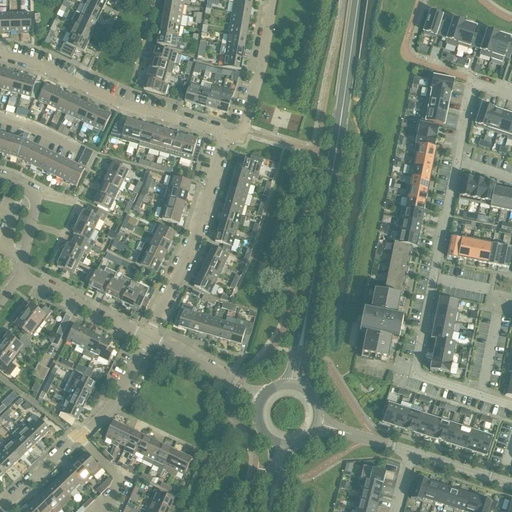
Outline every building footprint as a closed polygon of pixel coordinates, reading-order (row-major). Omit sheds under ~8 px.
[(81,0),(80,3),(85,5),(101,13),(106,3),(98,0),(81,0)] [(166,2),(164,13),(182,16),(183,5),(166,2)] [(250,17),(252,6),(234,3),(232,14),(250,17)] [(97,23),(101,13),(85,5),(80,15),(97,23)] [(445,25),(446,23),(440,21),(442,16),(433,13),(430,12),(423,34),(426,36),(435,38),(435,36),(441,38),(445,25)] [(164,13),(162,23),(180,26),(182,16),(164,13)] [(0,33),(10,33),(10,14),(0,14),(0,33)] [(10,33),(20,33),(20,14),(10,14),(10,33)] [(20,33),(31,32),(30,14),(20,14),(20,33)] [(80,16),(75,14),(70,23),(75,26),(76,25),(92,33),(92,32),(97,23),(80,15),(80,16)] [(248,28),(250,17),(232,14),(230,24),(248,28)] [(445,25),(441,38),(446,40),(445,44),(456,48),(457,46),(464,23),(453,20),(451,26),(445,25)] [(162,23),(160,34),(178,37),(180,26),(162,23)] [(476,27),(464,23),(457,46),(469,49),(469,47),(475,49),(478,39),(473,37),(476,27)] [(246,38),(248,28),(230,24),(229,35),(246,38)] [(76,25),(71,35),(88,43),(93,33),(92,33),(76,25)] [(479,55),(490,59),(498,34),(487,31),(485,37),(479,36),(478,39),(475,49),(480,51),(479,55)] [(160,34),(158,33),(156,45),(166,47),(166,48),(183,53),(184,49),(176,47),(178,37),(160,34)] [(510,38),(498,34),(490,59),(502,63),(503,58),(509,60),(511,50),(511,44),(508,43),(510,38)] [(65,43),(60,53),(72,59),(76,49),(84,53),(88,43),(71,35),(66,44),(65,43)] [(245,49),(246,38),(229,35),(227,46),(245,49)] [(243,59),(245,49),(227,46),(225,56),(243,59)] [(174,65),(177,55),(173,54),(173,53),(156,48),(153,59),(174,65)] [(241,70),(243,59),(225,56),(223,67),(241,70)] [(171,76),(174,65),(153,59),(150,69),(167,74),(167,75),(171,76)] [(164,84),(167,75),(167,74),(150,69),(147,79),(164,84)] [(11,93),(16,75),(6,72),(1,90),(11,93)] [(21,95),(26,78),(16,75),(11,93),(21,95)] [(426,88),(428,89),(428,88),(451,93),(454,80),(433,76),(433,77),(429,76),(426,88)] [(31,98),(36,81),(26,78),(21,95),(31,98)] [(166,96),(169,86),(164,84),(147,79),(144,90),(166,96)] [(190,84),(185,102),(196,105),(201,88),(190,84)] [(47,106),(55,89),(46,85),(38,101),(47,106)] [(211,91),(206,108),(217,111),(222,94),(221,93),(222,89),(223,88),(213,85),(211,91)] [(201,88),(196,105),(206,108),(211,91),(201,88)] [(428,89),(426,99),(449,104),(451,93),(428,88),(428,89)] [(56,110),(64,94),(55,89),(47,106),(56,110)] [(222,94),(217,111),(227,114),(232,97),(233,93),(222,89),(221,93),(222,94)] [(66,115),(74,98),(64,94),(56,110),(66,115)] [(75,119),(83,102),(74,98),(66,115),(75,119)] [(426,99),(423,109),(447,114),(449,104),(426,99)] [(84,123),(92,107),(83,102),(75,119),(84,123)] [(7,104),(5,112),(13,114),(15,106),(7,104)] [(475,127),(486,131),(493,109),(482,105),(475,127)] [(93,128),(101,111),(92,107),(84,123),(93,128)] [(423,109),(421,121),(445,126),(447,114),(423,109)] [(494,109),(493,109),(486,131),(497,134),(504,113),(494,110),(494,109)] [(103,132),(111,116),(101,111),(93,128),(103,132)] [(506,140),(507,140),(511,124),(511,115),(504,113),(497,134),(507,138),(506,140)] [(140,142),(145,125),(127,120),(126,126),(117,124),(110,138),(139,146),(140,142)] [(417,123),(415,133),(417,134),(436,137),(438,127),(417,123)] [(150,149),(156,128),(145,125),(140,142),(139,146),(150,149)] [(160,152),(166,131),(156,128),(150,149),(160,152)] [(170,156),(176,134),(166,131),(160,152),(170,156)] [(181,159),(187,137),(176,134),(170,156),(181,159)] [(417,134),(415,144),(434,148),(436,137),(417,134)] [(0,154),(1,155),(17,159),(32,166),(42,171),(42,173),(46,175),(50,177),(51,175),(61,181),(76,188),(84,172),(69,165),(67,164),(54,158),(39,151),(23,143),(6,138),(0,136),(0,154)] [(197,164),(202,148),(196,146),(197,141),(187,137),(181,159),(191,162),(197,164)] [(416,146),(414,155),(434,159),(437,149),(434,148),(415,144),(415,145),(416,146)] [(86,168),(93,152),(85,149),(78,164),(86,168)] [(414,155),(412,166),(432,170),(434,159),(414,155)] [(239,159),(236,170),(258,176),(261,166),(262,166),(264,160),(256,157),(251,156),(249,162),(239,159)] [(124,182),(129,172),(113,164),(108,174),(124,182)] [(411,165),(409,176),(412,177),(430,180),(432,170),(412,166),(411,165)] [(236,170),(233,180),(250,185),(252,178),(257,180),(258,176),(236,170)] [(119,191),(124,182),(108,174),(104,184),(119,191)] [(188,194),(191,183),(170,177),(167,188),(188,194)] [(412,177),(410,187),(428,191),(430,180),(412,177)] [(458,200),(469,202),(474,180),(463,178),(458,200)] [(233,180),(230,190),(247,195),(250,185),(233,180)] [(469,202),(480,204),(484,182),(474,180),(469,202)] [(491,206),(495,188),(495,184),(484,182),(480,204),(491,206)] [(115,201),(119,191),(104,184),(99,193),(115,201)] [(406,186),(404,197),(408,198),(426,201),(428,191),(410,187),(406,186)] [(185,204),(188,194),(167,188),(164,199),(168,200),(168,199),(185,204)] [(491,208),(501,210),(505,190),(495,188),(491,206),(491,208)] [(230,190),(227,201),(244,206),(247,195),(230,190)] [(511,205),(511,191),(505,190),(501,210),(511,212),(511,205)] [(110,211),(115,201),(99,193),(94,204),(110,211)] [(141,195),(138,201),(142,203),(147,204),(149,199),(141,195)] [(408,198),(406,208),(424,212),(426,201),(408,198)] [(182,214),(185,204),(168,199),(168,200),(165,209),(182,214)] [(227,201),(224,211),(241,216),(244,206),(227,201)] [(85,212),(77,215),(79,220),(78,222),(95,231),(100,220),(104,222),(107,216),(89,207),(86,213),(85,212)] [(401,207),(398,219),(403,220),(422,224),(424,212),(406,208),(401,207)] [(179,225),(182,214),(165,209),(161,208),(158,219),(179,225)] [(224,211),(221,222),(238,226),(243,228),(246,217),(241,216),(224,211)] [(398,219),(396,231),(397,232),(401,232),(419,236),(422,224),(403,220),(398,219)] [(76,225),(71,227),(74,235),(75,235),(73,240),(91,249),(100,253),(101,249),(97,247),(96,248),(92,247),(94,243),(90,241),(95,231),(78,222),(76,225)] [(221,222),(218,232),(235,237),(238,226),(221,222)] [(171,244),(176,234),(160,227),(156,224),(151,234),(155,237),(171,244)] [(218,232),(215,243),(223,245),(222,248),(229,251),(230,247),(232,247),(234,240),(239,242),(240,238),(235,237),(218,232)] [(395,242),(395,243),(413,247),(417,248),(419,236),(401,232),(397,232),(395,242)] [(166,254),(171,244),(155,237),(151,246),(166,254)] [(458,260),(458,259),(462,240),(450,237),(446,257),(458,260)] [(458,259),(468,261),(472,240),(462,238),(462,240),(458,259)] [(69,245),(61,248),(63,253),(62,255),(83,265),(88,255),(91,249),(73,240),(70,246),(69,245)] [(472,240),(468,261),(478,263),(482,242),(472,240)] [(393,242),(390,253),(411,257),(413,247),(395,243),(395,242),(393,242)] [(478,263),(488,265),(492,244),(482,242),(478,263)] [(166,254),(151,246),(145,243),(140,253),(162,264),(166,254)] [(488,265),(498,267),(502,246),(492,244),(488,265)] [(511,248),(502,246),(498,267),(508,269),(511,249),(511,248)] [(224,265),(229,255),(213,248),(208,258),(224,265)] [(157,274),(162,264),(140,253),(135,263),(157,274)] [(390,253),(388,263),(409,267),(411,257),(390,253)] [(60,258),(55,260),(58,267),(73,275),(76,269),(87,275),(84,281),(90,283),(96,271),(92,270),(83,265),(62,255),(60,258)] [(219,275),(224,265),(208,258),(203,268),(219,275)] [(388,263),(386,273),(407,277),(409,267),(388,263)] [(215,285),(219,275),(203,268),(199,277),(215,285)] [(90,283),(89,287),(105,295),(114,278),(115,278),(116,274),(106,269),(104,273),(97,269),(96,271),(90,283)] [(386,273),(384,283),(405,287),(407,277),(386,273)] [(114,278),(105,295),(122,303),(132,282),(122,277),(120,281),(115,278),(114,278)] [(210,295),(215,285),(199,277),(194,287),(210,295)] [(132,282),(122,303),(139,311),(142,304),(147,307),(150,300),(145,298),(149,290),(132,282)] [(384,283),(382,293),(401,296),(401,297),(403,298),(405,287),(384,283)] [(198,298),(200,294),(193,290),(190,295),(198,298)] [(364,311),(359,333),(366,334),(361,355),(388,360),(391,348),(392,340),(399,341),(401,328),(403,318),(397,317),(401,297),(401,296),(382,293),(374,291),(370,312),(364,311)] [(439,298),(437,308),(457,313),(459,302),(439,298)] [(41,313),(30,305),(22,315),(37,326),(42,321),(44,322),(51,312),(46,308),(41,313)] [(189,330),(194,313),(193,313),(195,309),(183,305),(176,321),(179,322),(178,327),(189,330)] [(437,308),(435,319),(455,323),(457,313),(437,308)] [(199,333),(204,316),(194,313),(189,330),(199,333)] [(28,343),(36,333),(34,331),(37,326),(22,315),(14,325),(26,334),(22,339),(28,343)] [(63,335),(71,318),(65,315),(57,332),(63,335)] [(210,336),(214,319),(204,316),(199,333),(210,336)] [(220,339),(225,322),(214,319),(210,336),(220,339)] [(453,333),(455,323),(435,319),(433,329),(453,333)] [(230,342),(235,325),(225,322),(220,339),(230,342)] [(250,337),(253,325),(247,323),(245,328),(235,325),(230,342),(241,345),(244,335),(250,337)] [(76,347),(83,330),(74,326),(66,342),(76,347)] [(453,333),(433,329),(430,339),(435,340),(451,343),(453,333)] [(85,351),(93,335),(83,330),(76,347),(85,351)] [(57,347),(63,335),(57,332),(51,344),(57,347)] [(19,344),(7,335),(0,344),(0,345),(15,357),(18,352),(24,356),(31,345),(28,343),(22,339),(19,344)] [(91,360),(92,359),(102,339),(93,335),(85,351),(82,356),(91,360)] [(108,362),(114,351),(109,349),(111,344),(102,339),(92,359),(96,360),(98,357),(108,362)] [(435,340),(433,350),(454,354),(456,344),(451,343),(435,340)] [(0,369),(10,377),(17,368),(10,363),(15,357),(0,345),(0,362),(3,364),(0,368),(0,369)] [(431,360),(452,364),(454,354),(433,350),(431,360)] [(450,374),(452,364),(431,360),(429,370),(450,374)] [(38,379),(43,367),(38,364),(32,376),(38,379)] [(43,382),(49,370),(43,367),(38,379),(43,382)] [(90,378),(92,374),(93,371),(88,368),(86,371),(84,375),(90,378)] [(90,393),(95,384),(79,376),(72,373),(68,382),(90,393)] [(86,403),(90,393),(68,382),(63,392),(70,395),(86,403)] [(81,412),(86,403),(70,395),(68,399),(64,398),(62,402),(65,404),(81,412)] [(8,398),(2,404),(3,405),(6,408),(12,403),(8,398)] [(77,421),(81,412),(65,404),(62,402),(60,406),(63,408),(61,413),(77,421)] [(393,427),(400,408),(389,404),(387,408),(385,407),(382,415),(385,416),(382,423),(393,427)] [(403,430),(410,411),(400,408),(393,427),(403,430)] [(414,433),(420,414),(410,411),(403,430),(414,433)] [(414,433),(424,437),(430,418),(420,414),(414,433)] [(42,438),(50,431),(37,418),(30,425),(42,438)] [(440,421),(430,418),(424,437),(434,440),(440,421)] [(451,424),(440,421),(434,440),(444,443),(451,424)] [(114,446),(123,427),(113,422),(105,438),(112,441),(111,444),(114,446)] [(444,443),(455,447),(461,428),(451,424),(444,443)] [(20,430),(35,445),(42,438),(30,425),(26,429),(23,427),(20,430)] [(125,448),(133,432),(123,427),(114,446),(117,447),(119,445),(125,448)] [(471,431),(461,428),(455,447),(465,450),(471,431)] [(27,452),(35,445),(20,430),(19,429),(11,436),(15,439),(27,452)] [(475,453),(481,434),(471,431),(465,450),(475,453)] [(131,460),(143,436),(133,432),(125,448),(123,452),(130,455),(128,460),(131,461),(132,460),(131,460)] [(481,434),(475,453),(486,457),(492,438),(481,434)] [(143,436),(131,460),(135,462),(137,458),(143,461),(152,441),(143,436)] [(5,444),(8,446),(20,459),(27,452),(15,439),(12,443),(8,441),(5,444)] [(143,461),(152,466),(162,446),(152,441),(143,461)] [(13,467),(20,459),(8,446),(5,444),(2,446),(4,450),(0,454),(13,467)] [(162,446),(152,466),(159,469),(157,474),(160,475),(172,450),(162,446)] [(172,450),(160,475),(163,477),(165,472),(172,475),(182,455),(172,450)] [(0,467),(5,474),(13,467),(0,454),(0,453),(0,467)] [(90,475),(92,478),(102,468),(95,461),(94,463),(86,454),(78,462),(90,475)] [(182,455),(172,475),(175,477),(177,473),(184,476),(192,460),(182,455)] [(84,484),(87,482),(85,480),(90,475),(78,462),(70,469),(84,484)] [(131,473),(133,470),(134,467),(129,465),(128,467),(126,471),(131,473)] [(361,466),(358,479),(364,481),(383,485),(384,480),(384,479),(382,479),(384,472),(383,472),(361,466)] [(82,487),(84,484),(70,469),(62,477),(74,490),(80,485),(82,487)] [(384,472),(382,479),(384,479),(384,480),(393,483),(395,474),(383,471),(383,472),(384,472)] [(69,499),(71,497),(69,495),(74,490),(62,477),(55,484),(69,499)] [(422,504),(429,482),(417,478),(410,499),(422,503),(422,504)] [(105,491),(108,488),(109,487),(112,481),(109,479),(101,486),(105,491)] [(359,490),(380,496),(383,485),(364,481),(362,490),(359,490)] [(422,504),(432,507),(439,485),(429,482),(422,504)] [(63,509),(71,501),(69,499),(55,484),(47,492),(63,509)] [(444,507),(450,489),(439,485),(432,507),(433,507),(434,504),(444,507)] [(101,486),(96,491),(101,495),(105,491),(101,486)] [(453,511),(460,492),(450,489),(444,507),(454,510),(453,511)] [(355,500),(377,506),(380,496),(359,490),(357,500),(355,500)] [(51,511),(59,511),(63,509),(47,492),(39,499),(51,511)] [(464,511),(470,495),(460,492),(453,511),(464,511)] [(139,497),(136,495),(132,493),(130,499),(137,502),(139,497)] [(167,497),(157,493),(154,499),(151,498),(150,502),(169,510),(173,500),(167,497)] [(476,511),(481,499),(470,495),(464,511),(476,511)] [(51,511),(39,499),(31,507),(36,511),(51,511)] [(481,499),(476,511),(489,511),(492,502),(481,499)] [(355,500),(353,511),(358,511),(375,511),(377,506),(355,500)] [(504,500),(501,510),(506,511),(508,511),(511,511),(511,502),(509,501),(504,500)] [(167,511),(169,510),(150,502),(149,505),(151,506),(148,511),(167,511)]
